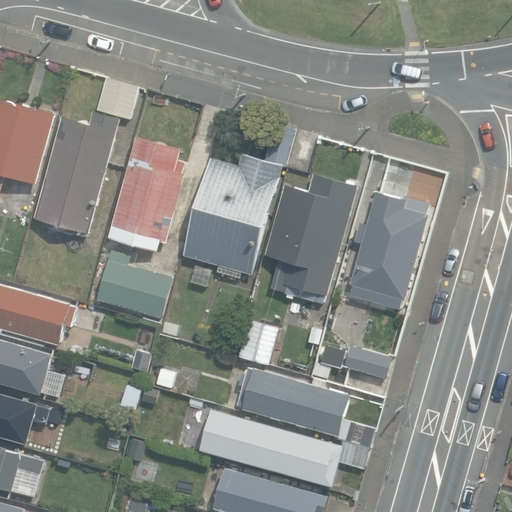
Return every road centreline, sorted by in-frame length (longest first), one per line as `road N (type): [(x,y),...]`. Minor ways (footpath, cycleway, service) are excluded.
road 1 (tertiary): [(490,277),(427,511)]
road 2 (tertiary): [(490,277),(492,140),(449,68)]
road 3 (secondary): [(449,68),(336,66),(251,51)]
road 4 (secondary): [(251,51),(71,1)]
